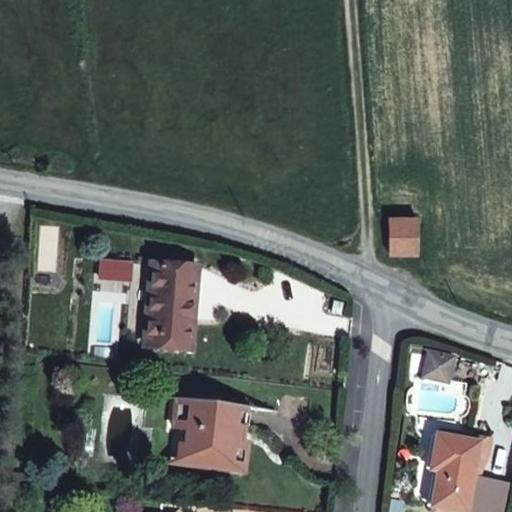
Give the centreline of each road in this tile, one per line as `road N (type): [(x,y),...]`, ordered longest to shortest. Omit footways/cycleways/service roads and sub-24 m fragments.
road 1 (unclassified): [(0,183),(273,242),(378,289)]
road 2 (residential): [(378,289),(361,511)]
road 3 (unclassified): [(378,289),(511,346)]
